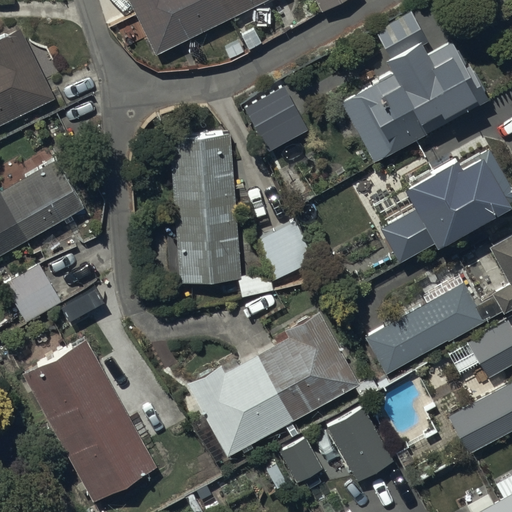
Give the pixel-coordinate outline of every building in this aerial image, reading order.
[(223,11),(216,0),(130,0),(136,9),(153,46),(223,11)] [(216,0),(223,11),(245,0),(216,0)] [(0,117),(51,93),(20,28),(0,37),(0,117)] [(482,91),(450,33),(423,48),(415,34),(384,51),(393,67),(343,95),(373,150),(482,91)] [(281,85),(246,105),(275,155),(310,134),(281,85)] [(173,206),(233,201),(227,130),(168,135),(173,206)] [(509,192),(484,146),(455,162),(450,153),(402,179),(421,212),(404,221),(416,243),(509,192)] [(3,190),(28,236),(83,206),(57,160),(3,190)] [(0,251),(28,236),(3,190),(0,191),(0,251)] [(239,274),(233,201),(173,206),(180,279),(239,274)] [(293,214),(251,236),(271,275),(313,254),(293,214)] [(511,228),(488,241),(507,275),(488,286),(497,303),(511,295),(511,228)] [(60,295),(38,256),(2,277),(25,315),(60,295)] [(497,303),(488,286),(467,297),(457,278),(362,330),(382,366),(497,303)] [(356,379),(318,311),(290,326),(294,333),(226,371),(221,362),(190,379),(229,449),(356,379)] [(511,332),(503,316),(468,336),(485,368),(511,353),(511,332)] [(85,337),(24,370),(92,495),(153,462),(85,337)] [(511,381),(508,375),(446,409),(466,446),(511,420),(511,381)] [(356,402),(324,421),(353,473),(386,455),(356,402)] [(303,433),(279,446),(295,476),(319,463),(303,433)] [(511,511),(511,490),(497,498),(505,511),(511,511)] [(505,511),(497,498),(473,511),(505,511)]
